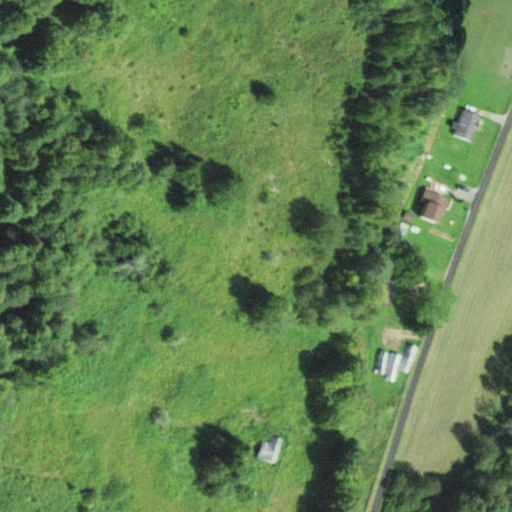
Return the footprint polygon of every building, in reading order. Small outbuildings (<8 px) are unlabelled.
[(470,143),(480,117),(463,110),(452,137),(470,143)] [(416,216),(436,225),(447,200),(428,191),(416,216)] [(388,248),(404,256),(410,243),(394,235),(388,248)] [(393,272),(379,272),(379,294),(374,294),(374,306),(393,306),(393,272)] [(265,444),(260,442),(254,458),(270,465),(280,441),(268,436),(265,444)]
